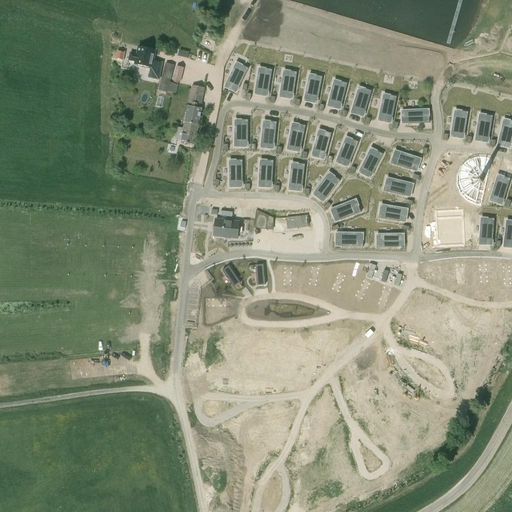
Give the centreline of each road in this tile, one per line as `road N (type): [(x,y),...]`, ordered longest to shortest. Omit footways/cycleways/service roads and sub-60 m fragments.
road 1 (track): [(163,388),(0,406)]
road 2 (unclassified): [(430,511),(463,485),(511,414)]
